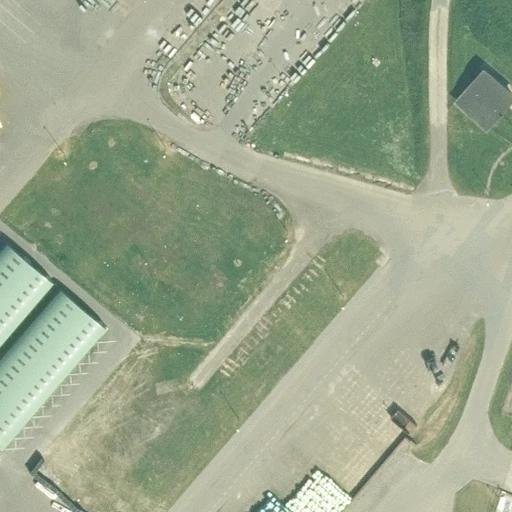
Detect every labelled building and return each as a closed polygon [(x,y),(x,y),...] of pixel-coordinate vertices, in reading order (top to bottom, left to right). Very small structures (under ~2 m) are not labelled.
[(201,39),(202,47),(227,45),(226,37),(201,39)] [(194,67),(218,58),(215,51),(191,59),(194,67)] [(487,125),(511,96),(511,92),(484,69),(458,99),(487,125)] [(200,72),(175,79),(181,102),(206,95),(200,72)] [(235,215),(212,240),(226,253),(259,217),(238,197),(228,208),(235,215)] [(0,256),(0,350),(12,361),(74,290),(15,239),(0,256)] [(416,416),(363,366),(312,421),(365,470),(416,416)] [(59,458),(71,445),(63,438),(51,452),(59,458)] [(264,511),(331,511),(353,489),(300,439),(247,496),(264,511)]
